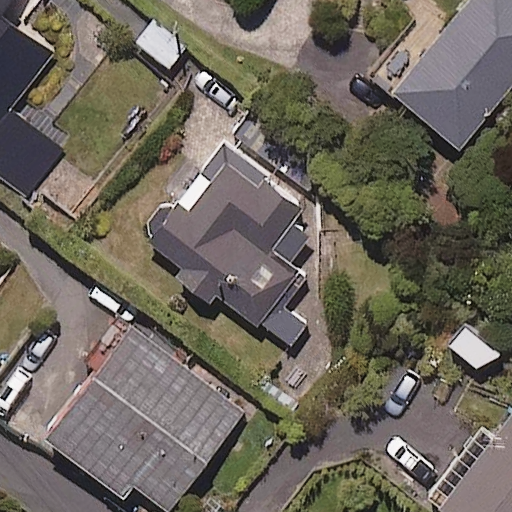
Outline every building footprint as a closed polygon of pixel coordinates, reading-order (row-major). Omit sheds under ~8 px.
[(0,0),(0,114),(56,49),(0,0)] [(511,78),(511,0),(459,0),(442,19),(429,6),(378,60),(459,135),(511,78)] [(187,38),(153,14),(138,35),(172,60),(187,38)] [(57,152),(19,120),(0,142),(0,162),(27,186),(57,152)] [(325,217),(229,137),(153,229),(184,255),(177,263),(212,292),(219,284),(291,344),(309,323),(266,288),(325,217)] [(243,406),(127,306),(38,410),(120,481),(133,466),(166,494),(243,406)] [(511,511),(511,400),(439,488),(467,511),(511,511)]
